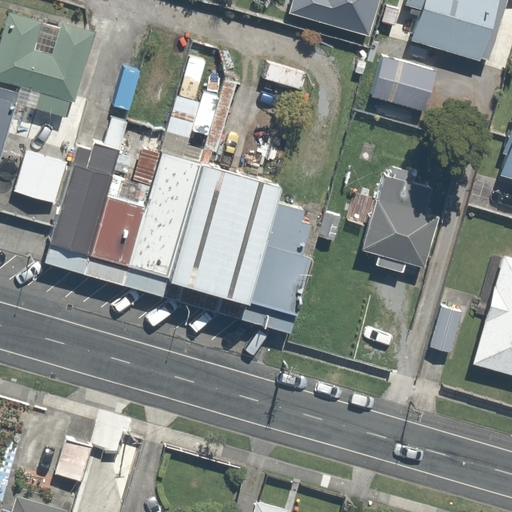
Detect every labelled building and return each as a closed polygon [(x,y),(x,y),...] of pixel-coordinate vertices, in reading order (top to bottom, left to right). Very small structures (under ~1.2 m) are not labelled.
[(421,12),(412,41),(480,62),(481,58),(489,61),(507,0),(405,0),(403,6),(421,12)] [(0,80),(22,87),(17,104),(66,118),(96,32),(63,24),(52,54),(35,50),(44,22),(9,12),(0,41),(0,80)] [(384,54),(371,95),(423,110),(435,69),(384,54)] [(0,149),(13,102),(0,98),(0,149)] [(511,122),(498,173),(511,176),(511,122)] [(50,244),(89,256),(120,151),(95,143),(92,150),(79,147),(50,244)] [(66,163),(27,150),(14,190),(53,202),(66,163)] [(128,267),(168,280),(202,164),(162,152),(146,207),(128,267)] [(283,186),(202,164),(168,280),(291,314),(316,226),(303,223),(305,211),(279,203),(283,186)] [(450,191),(384,171),(360,249),(426,269),(450,191)] [(89,256),(128,267),(146,207),(109,197),(89,256)] [(511,248),(502,246),(473,361),(511,371),(511,248)] [(0,511),(69,511),(71,508),(14,491),(9,508),(0,505),(0,511)] [(255,511),(291,511),(259,502),(255,511)]
